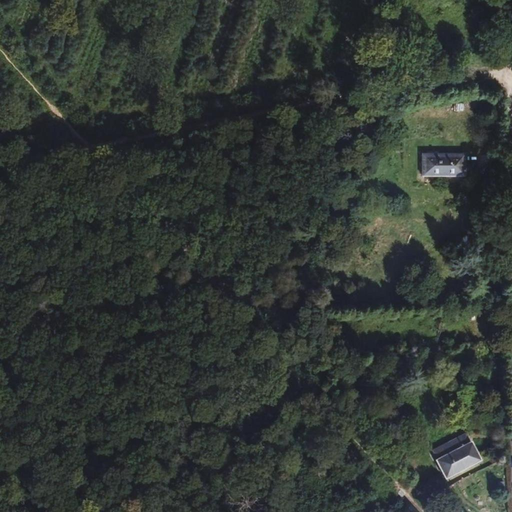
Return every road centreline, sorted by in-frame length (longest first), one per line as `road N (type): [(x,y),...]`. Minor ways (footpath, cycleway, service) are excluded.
road 1 (track): [(0,171),(508,69)]
road 2 (residential): [(511,207),(508,69)]
